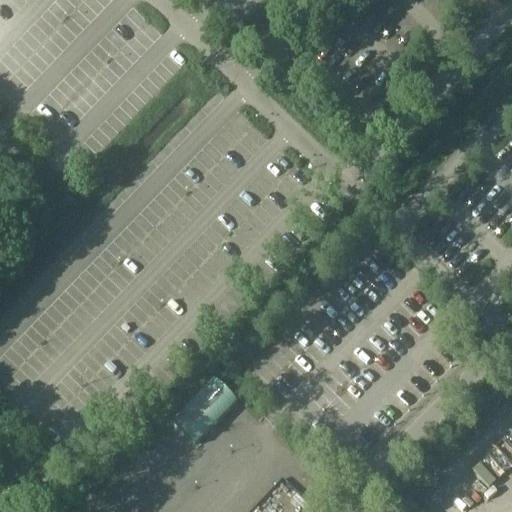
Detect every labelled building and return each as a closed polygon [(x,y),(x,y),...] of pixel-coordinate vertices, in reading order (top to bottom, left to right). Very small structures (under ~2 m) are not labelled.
[(129,16),(121,26),(139,40),(148,30),(129,16)] [(367,33),(379,41),(389,27),(376,18),(367,33)] [(19,104),(27,92),(12,81),(3,93),(19,104)] [(215,385),(171,428),(195,452),(239,409),(215,385)] [(418,511),(408,502),(398,511),(418,511)]
